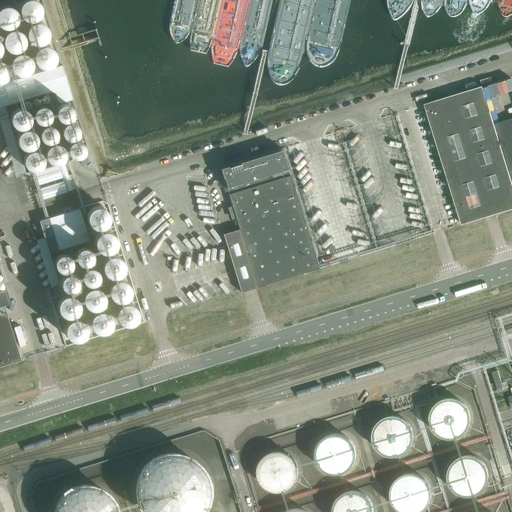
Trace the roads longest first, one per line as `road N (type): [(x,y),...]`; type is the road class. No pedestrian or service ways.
road 1 (unclassified): [(511,61),(116,182),(173,369)]
road 2 (tertiary): [(173,369),(511,266)]
road 3 (tertiary): [(0,424),(173,369)]
